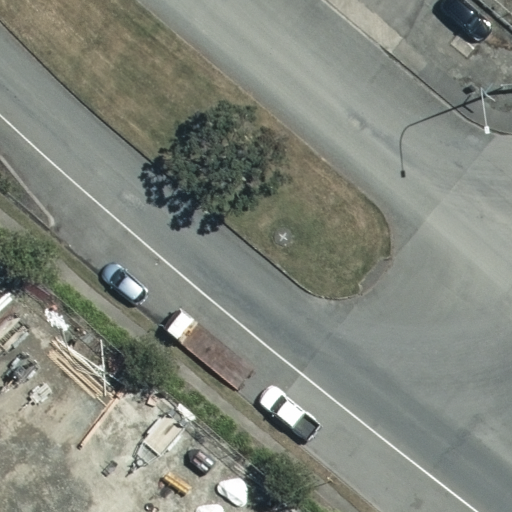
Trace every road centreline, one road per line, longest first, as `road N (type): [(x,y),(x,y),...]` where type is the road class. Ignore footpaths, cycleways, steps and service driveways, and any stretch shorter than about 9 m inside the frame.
road 1 (tertiary): [(434,434),(0,74)]
road 2 (tertiary): [(189,0),(511,257)]
road 3 (unclassified): [(434,434),(511,338)]
